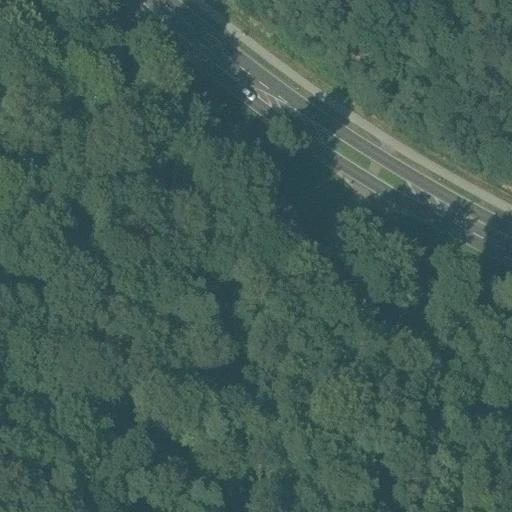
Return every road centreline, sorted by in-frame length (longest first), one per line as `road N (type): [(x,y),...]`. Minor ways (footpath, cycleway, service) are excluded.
road 1 (primary): [(511,238),(375,163),(240,69),(163,0)]
road 2 (track): [(389,140),(339,219),(345,269),(511,442)]
